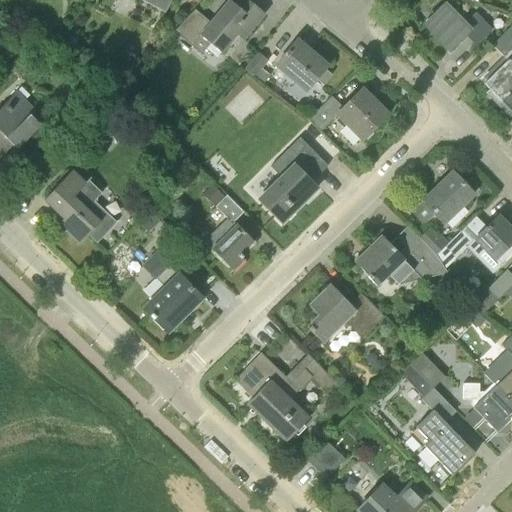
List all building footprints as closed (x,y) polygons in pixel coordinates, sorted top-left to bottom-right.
[(171,0),(139,0),(165,13),(171,0)] [(265,13),(247,0),(243,0),(238,8),(229,0),(211,23),(197,12),(179,35),(204,55),(211,45),(221,54),(237,36),(242,40),(265,13)] [(463,25),(444,5),(424,24),(449,49),(464,35),(476,46),(492,30),(475,13),(463,25)] [(504,57),(511,48),(511,25),(492,45),(504,57)] [(303,92),(326,66),(297,41),(274,67),(303,92)] [(261,70),(268,61),(258,51),(244,70),(254,79),(261,70)] [(498,106),(511,92),(511,62),(509,59),(484,84),(489,90),(486,93),(498,106)] [(261,70),(254,79),(262,85),(269,76),(261,70)] [(388,114),(362,88),(343,107),(332,95),(308,120),(320,131),(335,116),(361,142),(388,114)] [(41,125),(30,115),(36,111),(16,92),(0,108),(0,158),(12,145),(16,150),(41,125)] [(511,92),(498,106),(510,118),(511,115),(511,92)] [(299,205),(317,187),(310,179),(326,164),(300,137),(271,166),(280,176),(276,180),(256,198),(280,223),(299,205)] [(86,183),(73,170),(44,200),(64,219),(58,225),(79,244),(88,235),(98,244),(117,224),(94,201),(101,193),(88,180),(86,183)] [(444,223),(474,195),(452,172),(426,197),(422,193),(407,207),(423,225),(435,214),(444,223)] [(227,220),(231,224),(234,222),(243,213),(228,197),(216,208),(227,220)] [(511,231),(497,216),(486,228),(475,217),(444,246),(444,247),(436,255),(435,255),(442,265),(443,270),(466,247),(493,274),(511,254),(511,231)] [(253,242),(234,222),(231,224),(227,220),(205,240),(233,271),(244,261),(242,258),(243,257),(241,255),(255,242),(254,241),(253,242)] [(435,256),(435,255),(436,255),(444,247),(444,246),(428,230),(419,239),(435,256)] [(401,257),(382,236),(354,262),(377,287),(387,277),(396,286),(445,275),(443,270),(442,265),(435,255),(435,256),(419,239),(401,257)] [(176,273),(169,266),(177,258),(163,245),(141,266),(162,289),(144,307),(151,314),(149,316),(153,319),(154,317),(168,331),(202,298),(177,272),(176,273)] [(499,299),(511,285),(511,279),(504,272),(488,288),(471,305),(481,316),(499,299)] [(350,304),(331,285),(309,306),(319,317),(308,328),(323,344),(346,322),(360,338),(362,336),(363,337),(383,316),(361,293),(350,304)] [(511,335),(500,346),(510,355),(511,357),(511,335)] [(434,364),(453,363),(453,350),(433,351),(434,364)] [(285,377),(260,352),(234,380),(253,397),(247,403),(286,441),(309,417),(290,399),(297,391),(298,391),(311,377),(325,392),(335,383),(313,360),(294,377),(289,373),(285,377)] [(432,388),(444,377),(421,353),(410,364),(432,388)] [(511,357),(510,355),(488,377),(496,385),(511,401),(511,357)] [(423,397),(432,388),(410,364),(400,374),(423,397)] [(496,432),(511,417),(511,401),(496,385),(472,408),(496,432)] [(452,475),(474,454),(433,410),(415,427),(428,440),(423,445),(452,475)] [(334,448),(326,440),(306,460),(325,479),(344,459),(339,453),(345,447),(339,442),(334,448)] [(413,511),(426,499),(408,482),(395,496),(383,484),(357,511),(413,511)]
